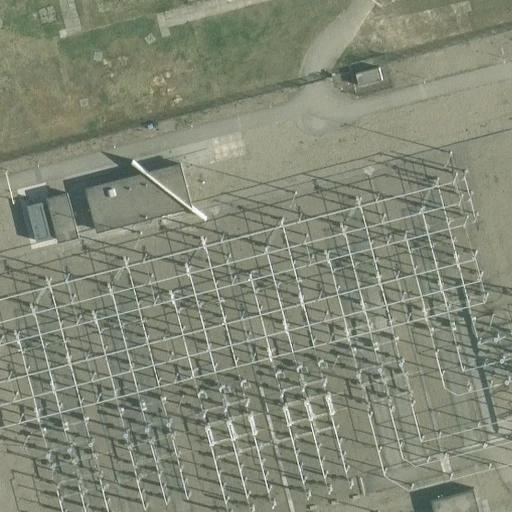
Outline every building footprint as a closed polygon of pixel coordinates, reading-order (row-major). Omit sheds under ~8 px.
[(105,114),(148,108),(140,54),(97,60),(105,114)] [(382,79),(379,67),(356,73),(359,85),(382,79)] [(68,99),(73,124),(84,122),(79,97),(68,99)] [(86,187),(97,230),(191,206),(180,163),(166,167),(167,172),(153,175),(152,171),(86,187)] [(78,235),(67,193),(48,198),(59,240),(78,235)] [(42,201),(27,204),(36,240),(51,237),(42,201)] [(476,511),(479,511),(473,487),(431,498),(434,511),(476,511)]
